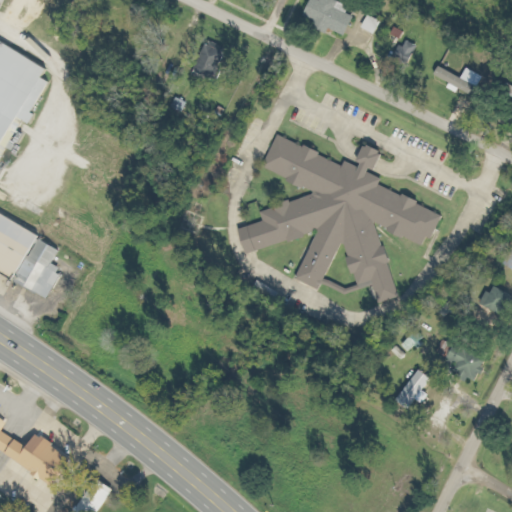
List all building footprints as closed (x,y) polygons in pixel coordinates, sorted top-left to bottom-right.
[(3,0),(0,7),(0,14),(61,46),(85,0),(3,0)] [(317,0),(310,17),(351,36),(360,17),(352,13),(355,6),(341,0),(317,0)] [(368,27),(381,34),(388,22),(375,15),(368,27)] [(0,39),(0,154),(22,119),(31,124),(37,114),(34,112),(52,82),(45,77),(50,70),(0,39)] [(424,47),(412,39),(399,57),(412,65),(424,47)] [(199,69),(221,80),(234,53),(212,43),(199,69)] [(470,77),(443,66),(439,75),(458,82),(456,88),(481,97),(489,75),(473,69),(470,77)] [(327,193),(266,210),(269,222),(248,228),(255,253),(323,233),(304,280),(328,290),(349,237),(365,290),(380,285),(383,297),(393,294),(400,278),(385,226),(431,245),(434,237),(441,239),(451,213),(386,187),(390,178),(373,172),(385,168),(392,151),(374,144),(368,160),(370,168),(352,161),(352,163),(283,136),(269,170),(327,193)] [(0,272),(15,281),(41,236),(0,211),(0,272)] [(492,306),(508,316),(511,309),(511,291),(504,287),(492,306)] [(486,381),(494,357),(460,346),(456,360),(465,363),(461,372),(486,381)] [(423,400),(430,404),(437,395),(430,390),(439,378),(426,369),(404,400),(417,409),(423,400)] [(0,448),(65,485),(81,457),(44,436),(38,448),(9,432),(15,420),(0,411),(0,448)] [(107,511),(121,488),(103,478),(83,511),(107,511)]
